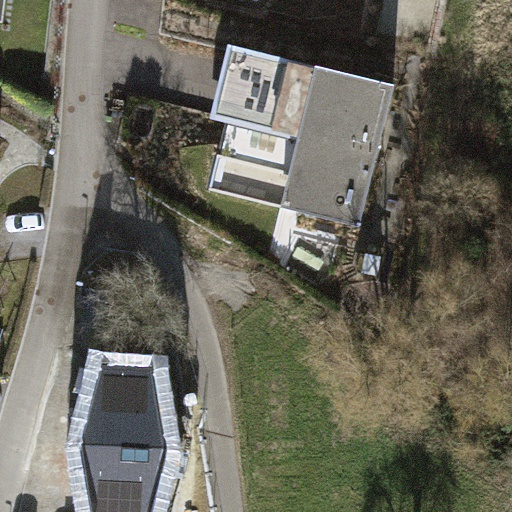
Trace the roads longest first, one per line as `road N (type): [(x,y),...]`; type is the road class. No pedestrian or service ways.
road 1 (residential): [(3,511),(83,175)]
road 2 (residential): [(95,0),(83,175)]
